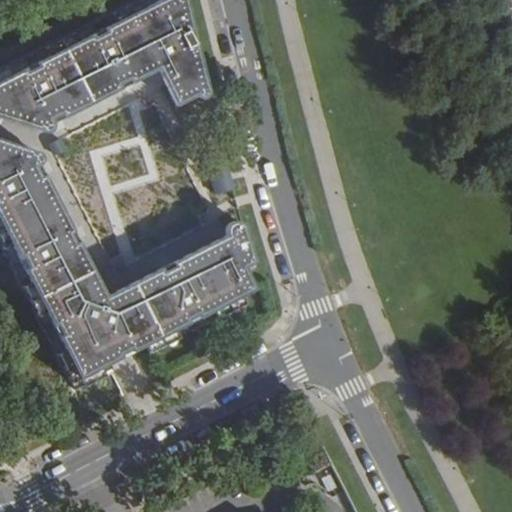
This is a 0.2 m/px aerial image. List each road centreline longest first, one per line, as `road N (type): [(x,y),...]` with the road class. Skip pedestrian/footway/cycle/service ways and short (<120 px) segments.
road 1 (residential): [(0,507),(332,344)]
road 2 (residential): [(332,344),(237,0)]
road 3 (residential): [(415,511),(332,344)]
